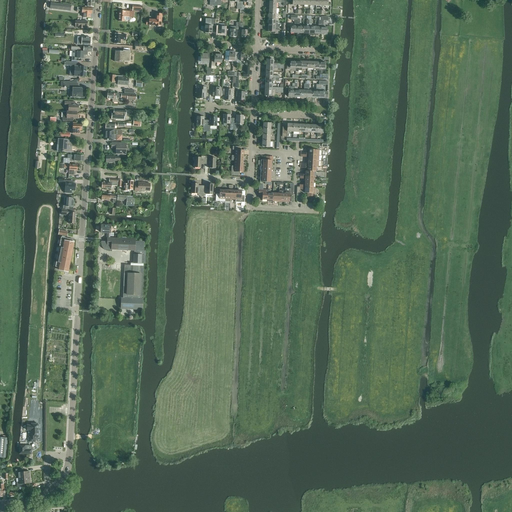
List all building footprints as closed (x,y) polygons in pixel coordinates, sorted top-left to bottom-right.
[(237,9),(240,9),(241,2),(238,2),(238,0),(231,0),(231,2),(237,2),(237,9)] [(241,2),(240,9),(244,9),(244,5),(251,6),(251,1),(250,1),(249,0),(243,0),(244,2),(241,2)] [(119,10),(119,21),(124,22),(124,20),(129,20),(129,17),(134,18),(134,12),(141,13),(142,7),(132,6),(132,11),(119,10)] [(77,8),(77,12),(79,13),(79,11),(82,12),(82,14),(83,14),(83,18),(91,18),(91,14),(92,14),(92,8),(90,8),(82,8),(77,8)] [(149,25),(149,26),(161,27),(162,14),(156,14),(155,20),(149,19),(149,21),(146,21),(146,25),(149,25)] [(212,26),(215,27),(215,19),(215,18),(213,18),(213,19),(212,19),(212,22),(206,22),(206,26),(205,26),(205,33),(209,33),(212,33),(212,26)] [(224,27),(224,24),(219,23),(219,19),(215,19),(215,27),(218,27),(218,34),(221,34),(224,34),(225,27),(224,27)] [(237,30),(239,30),(240,23),(236,22),(236,27),(230,26),(230,29),(229,37),(233,37),(236,37),(237,30)] [(240,23),(239,30),(242,30),(241,37),(244,37),(244,38),(248,38),(248,30),(243,30),(243,23),(240,23)] [(268,29),(268,32),(272,32),(272,34),(275,34),(278,34),(278,30),(277,30),(278,26),(268,26),(267,26),(267,29),(268,29)] [(114,44),(117,44),(120,44),(121,40),(126,40),(126,38),(126,35),(121,35),(121,34),(115,34),(114,44)] [(82,37),(81,41),(81,45),(90,45),(91,38),(82,37)] [(71,60),(77,61),(79,61),(80,58),(83,58),(83,55),(87,55),(87,52),(77,51),(72,51),(71,60)] [(122,62),(122,61),(129,61),(130,51),(123,51),(123,52),(115,51),(114,62),(122,62)] [(226,56),(225,60),(228,60),(232,61),(231,64),(233,64),(233,66),(237,67),(237,65),(238,55),(235,55),(235,52),(229,51),(229,56),(226,56)] [(238,55),(237,65),(243,65),(243,61),(247,61),(247,52),(241,52),(241,55),(238,55)] [(198,57),(198,61),(199,61),(201,61),(201,62),(209,62),(209,53),(201,53),(201,57),(199,57),(198,57)] [(212,59),(212,66),(215,66),(216,63),(222,63),(222,54),(215,54),(215,59),(212,59)] [(267,59),(266,65),(284,66),(284,64),(274,63),(274,57),(270,56),(270,59),(267,59)] [(64,62),(64,65),(71,66),(70,76),(74,76),(80,77),(85,77),(86,67),(80,67),(77,66),(77,62),(66,61),(66,62),(64,62)] [(296,71),(296,68),(296,61),(290,61),(290,66),(287,66),(287,69),(291,70),(291,71),(296,71)] [(326,62),(320,62),(319,71),(319,76),(319,79),(328,80),(328,77),(322,76),(322,75),(321,75),(322,69),(326,69),(326,62)] [(110,75),(109,82),(115,83),(115,82),(118,83),(118,85),(128,85),(129,78),(123,77),(123,76),(110,75)] [(81,98),(81,93),(82,93),(82,89),(81,89),(82,88),(77,88),(77,82),(64,82),(64,88),(70,88),(70,98),(81,98)] [(321,88),(321,85),(319,85),(318,98),(324,98),(324,97),(327,98),(327,95),(327,92),(325,92),(325,91),(321,91),(321,88)] [(206,99),(206,96),(206,87),(200,87),(199,93),(197,93),(197,98),(206,99)] [(222,88),(219,88),(213,88),(212,96),(221,97),(222,88)] [(223,89),(223,95),(225,95),(224,100),(226,100),(226,101),(230,101),(230,100),(231,100),(232,92),(232,90),(223,89)] [(244,100),(245,96),(247,96),(247,92),(245,92),(241,92),(239,92),(238,92),(236,92),(236,97),(238,97),(238,100),(244,100)] [(108,93),(108,96),(107,99),(112,99),(112,103),(117,103),(118,98),(127,98),(127,100),(136,100),(136,95),(108,93)] [(68,106),(68,111),(77,112),(78,112),(78,105),(75,105),(75,102),(65,101),(64,106),(68,106)] [(112,113),(111,119),(124,120),(125,115),(126,115),(126,111),(113,110),(113,113),(112,113)] [(63,111),(63,117),(62,121),(73,121),(73,119),(77,119),(77,112),(68,111),(63,111)] [(233,129),(233,122),(230,122),(230,115),(223,115),(223,123),(230,124),(229,129),(233,129)] [(236,122),(233,122),(233,129),(236,130),(237,124),(243,124),(243,116),(237,115),(236,122)] [(206,131),(207,124),(204,124),(204,117),(197,117),(197,125),(203,126),(203,131),(206,131)] [(210,124),(207,124),(206,131),(210,131),(210,126),(217,126),(217,118),(210,118),(210,124)] [(77,123),(68,123),(68,126),(73,126),(72,127),(72,130),(72,134),(80,134),(80,131),(82,131),(82,130),(83,129),(83,127),(82,126),(82,124),(76,124),(77,123)] [(287,131),(293,132),(294,124),(287,124),(287,126),(283,126),(282,136),(287,136),(287,131)] [(57,152),(61,152),(62,152),(63,151),(64,151),(64,152),(72,153),(72,146),(72,140),(64,139),(58,139),(57,152)] [(116,148),(116,149),(116,154),(117,154),(119,154),(126,155),(126,144),(112,143),(112,148),(116,148)] [(235,150),(235,155),(244,156),(244,150),(240,150),(240,146),(233,146),(233,150),(235,150)] [(61,163),(69,163),(70,160),(73,159),(73,161),(83,161),(83,156),(68,155),(67,158),(61,158),(61,163)] [(201,163),(205,163),(205,156),(201,156),(201,157),(195,157),(194,167),(201,167),(201,163)] [(205,156),(205,163),(209,163),(209,168),(216,168),(216,158),(209,158),(209,156),(205,156)] [(260,182),(265,182),(268,182),(270,182),(272,160),(273,160),(273,157),(266,156),(266,160),(261,160),(260,182)] [(74,170),(77,170),(78,165),(69,164),(64,164),(64,168),(69,168),(69,174),(74,175),(74,170)] [(234,166),(232,166),(231,175),(238,175),(239,172),(243,172),(243,166),(234,166)] [(63,180),(63,178),(59,177),(59,180),(58,182),(63,182),(63,185),(65,186),(64,193),(71,194),(71,191),(75,191),(75,187),(75,184),(73,183),(73,181),(63,180)] [(104,183),(102,183),(102,188),(111,189),(112,186),(118,186),(118,180),(110,179),(109,182),(110,182),(110,183),(107,183),(107,182),(104,182),(104,183)] [(124,184),(123,191),(127,191),(127,190),(133,190),(133,181),(127,181),(127,184),(124,184)] [(135,185),(135,186),(135,191),(138,191),(138,190),(150,191),(150,184),(145,183),(138,182),(138,185),(135,185)] [(191,193),(198,194),(198,196),(200,196),(200,197),(202,197),(202,186),(198,186),(198,183),(192,183),(191,193)] [(206,186),(202,186),(202,197),(204,197),(204,196),(205,196),(205,194),(206,194),(213,194),(213,184),(206,184),(206,186)] [(262,192),(262,199),(267,200),(268,190),(262,190),(263,185),(259,184),(259,192),(262,192)] [(290,187),(290,189),(285,188),(285,190),(284,202),(288,202),(288,201),(289,201),(290,194),(293,194),(293,187),(290,187)] [(314,197),(315,188),(299,187),(297,187),(296,196),(300,196),(300,189),(305,190),(304,193),(307,193),(307,196),(314,197)] [(225,201),(225,190),(220,190),(219,194),(216,194),(216,201),(225,201)] [(236,199),(235,199),(235,202),(244,202),(245,195),(241,195),(242,191),(236,191),(236,199)] [(118,195),(118,202),(120,202),(120,201),(126,201),(126,204),(133,204),(134,198),(127,198),(127,196),(118,195)] [(61,209),(62,209),(69,209),(69,206),(73,207),(73,204),(74,202),(74,198),(66,197),(66,205),(61,205),(61,209)] [(73,210),(69,210),(69,209),(62,209),(61,215),(69,215),(68,223),(76,224),(76,213),(73,213),(73,210)] [(101,225),(101,233),(106,233),(107,233),(110,233),(110,232),(111,232),(111,229),(110,229),(110,225),(101,225)] [(61,237),(55,267),(67,269),(73,239),(61,237)] [(101,242),(101,243),(101,244),(101,245),(102,246),(102,247),(103,248),(103,249),(104,249),(105,250),(106,251),(107,251),(108,251),(109,251),(110,252),(111,251),(112,251),(112,250),(112,249),(134,250),(133,265),(124,265),(123,298),(121,298),(121,308),(140,309),(142,309),(143,299),(142,299),(144,266),(143,266),(143,263),(145,264),(146,251),(143,251),(144,242),(135,241),(135,239),(127,239),(127,237),(122,237),(122,238),(110,238),(107,238),(108,238),(107,242),(101,241),(101,242)] [(27,425),(27,430),(31,430),(31,437),(29,437),(29,442),(35,442),(35,438),(38,438),(38,424),(31,424),(31,425),(27,425)] [(31,445),(19,445),(19,454),(27,454),(31,454),(31,449),(31,445)] [(18,477),(29,476),(28,470),(21,471),(21,468),(14,469),(15,474),(17,474),(18,477)] [(29,476),(18,477),(18,481),(15,481),(16,486),(22,486),(22,483),(29,482),(29,476)]
